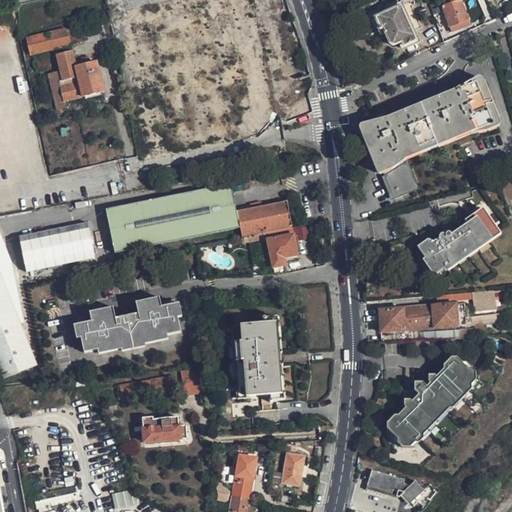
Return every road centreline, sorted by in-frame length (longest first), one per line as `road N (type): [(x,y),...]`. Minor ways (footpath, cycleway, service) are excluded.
road 1 (primary): [(336,511),(353,364),(329,102)]
road 2 (unknown): [(267,135),(245,14),(233,3),(198,4),(132,24),(128,45),(143,91)]
road 3 (residential): [(329,102),(511,20)]
road 4 (unknown): [(134,167),(104,46)]
